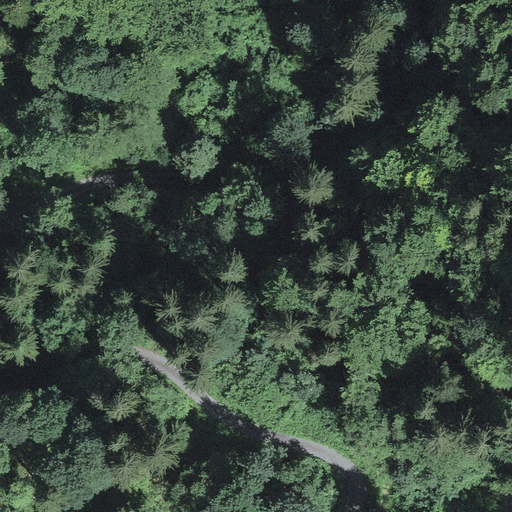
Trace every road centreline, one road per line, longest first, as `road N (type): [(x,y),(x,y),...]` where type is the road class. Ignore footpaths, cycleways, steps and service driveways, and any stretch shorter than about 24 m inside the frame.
road 1 (track): [(431,0),(424,33),(370,124),(185,176),(88,179),(0,238)]
road 2 (track): [(0,371),(114,347),(161,361),(202,400),(255,427),(344,454),(362,481),(356,511)]
